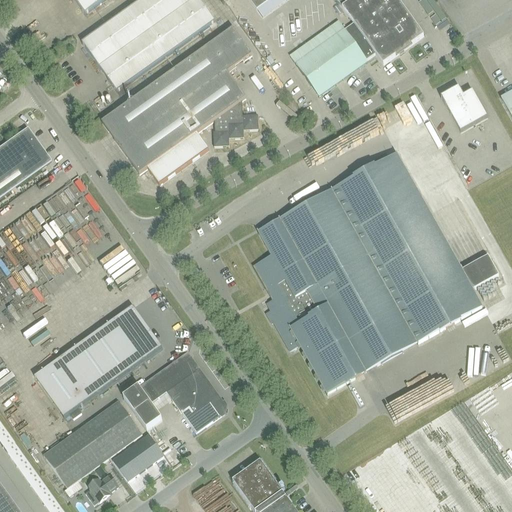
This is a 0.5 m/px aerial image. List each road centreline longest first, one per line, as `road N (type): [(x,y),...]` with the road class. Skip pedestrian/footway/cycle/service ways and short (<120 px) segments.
road 1 (unclassified): [(137,233),(511,25)]
road 2 (unknown): [(160,266),(413,118)]
road 3 (unknown): [(299,459),(511,310)]
road 4 (unclassified): [(137,233),(0,41)]
road 5 (unclassified): [(270,419),(137,233)]
road 6 (unknown): [(438,104),(461,146),(474,149),(501,134),(481,85),(462,79),(430,91)]
road 7 (unknown): [(511,273),(413,118)]
road 8 (unclassified): [(141,511),(270,419)]
